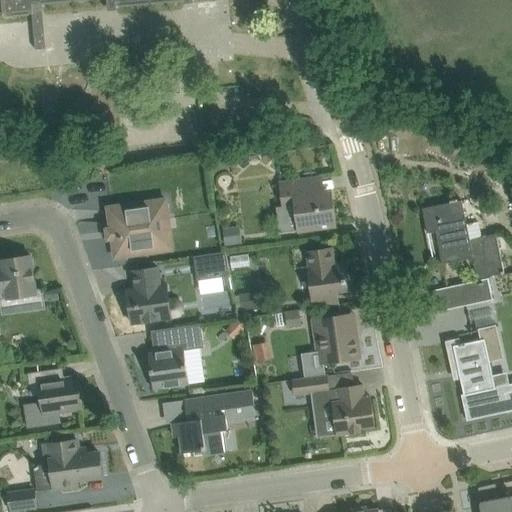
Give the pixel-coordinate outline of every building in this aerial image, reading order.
[(1,0),(3,12),(4,16),(34,13),(32,0),(40,0),(41,3),(45,3),(45,4),(70,1),(75,0),(78,0),(79,1),(84,0),(115,0),(117,6),(123,5),(123,6),(147,4),(147,3),(156,2),(156,3),(180,1),(180,0),(1,0)] [(45,30),(34,31),(36,49),(46,48),(45,30)] [(328,191),(325,191),(323,175),(279,182),(283,209),(295,207),(298,231),(337,226),(334,205),(330,205),(328,191)] [(116,257),(135,254),(175,249),(168,200),(109,208),(116,257)] [(461,201),(443,204),(423,208),(428,233),(440,230),(441,235),(437,236),(443,264),(473,257),(478,279),(487,277),(505,274),(511,272),(511,259),(511,256),(505,258),(505,260),(502,261),(496,234),(483,237),(479,222),(466,225),(461,201)] [(225,245),(242,243),(240,226),(223,229),(225,245)] [(305,251),(313,296),(348,291),(344,262),(335,264),(333,247),(305,251)] [(199,280),(229,276),(226,252),(194,256),(197,280),(199,280)] [(0,296),(5,295),(6,299),(22,297),(24,312),(46,309),(43,288),(36,289),(31,256),(2,260),(3,268),(0,268),(0,296)] [(133,323),(152,321),(183,316),(185,313),(186,310),(186,306),(185,303),(182,300),(178,299),(169,300),(168,284),(162,284),(161,267),(134,271),(136,289),(135,289),(135,290),(136,290),(137,294),(129,295),(133,323)] [(308,273),(299,274),(300,295),(309,294),(308,273)] [(478,279),(461,284),(465,305),(492,299),(487,277),(478,279)] [(238,311),(242,311),(242,312),(262,309),(260,292),(236,295),(238,311)] [(287,328),(302,326),(300,312),(285,314),(287,328)] [(314,319),(320,364),(361,358),(358,336),(353,337),(350,314),(314,319)] [(236,323),(228,333),(236,340),(245,331),(244,324),(238,324),(236,323)] [(149,353),(151,369),(154,389),(190,384),(185,351),(204,348),(201,325),(177,328),(180,349),(149,353)] [(509,411),(511,410),(511,384),(496,389),(490,361),(485,339),(481,340),(465,343),(465,342),(461,343),(459,343),(459,345),(454,346),(461,379),(465,394),(462,395),(468,420),(509,411)] [(25,406),(27,427),(61,422),(59,410),(81,407),(77,379),(41,384),(39,371),(28,372),(31,395),(40,394),(41,403),(25,406)] [(330,391),(328,375),(293,380),(295,396),(330,391)] [(338,401),(334,401),(338,435),(362,431),(361,428),(375,426),(372,402),(366,403),(363,385),(336,389),(338,401)] [(220,416),(219,410),(255,404),(253,390),(185,400),(187,414),(191,414),(192,420),(173,423),(175,437),(180,436),(183,453),(204,450),(205,455),(225,452),(222,432),(228,431),(226,415),(220,416)] [(78,440),(47,444),(53,489),(78,486),(77,480),(103,477),(100,452),(80,455),(78,440)] [(511,511),(511,495),(499,498),(496,484),(479,488),(482,501),(481,501),(482,503),(484,511),(511,511)] [(9,494),(12,509),(11,511),(26,511),(26,507),(37,506),(35,490),(9,494)]
